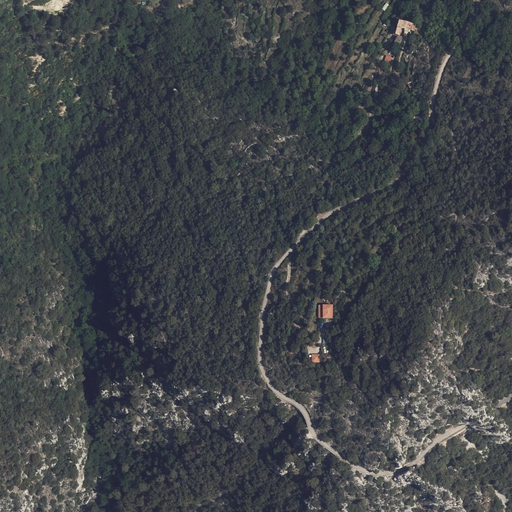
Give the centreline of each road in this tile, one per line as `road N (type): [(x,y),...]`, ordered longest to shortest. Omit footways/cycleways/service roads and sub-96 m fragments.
road 1 (unclassified): [(511,396),(399,471),(372,473),(318,441),(301,408),(261,370),(262,311),(273,271),(326,216),(406,175),(422,153),(439,75),(477,0)]
road 2 (track): [(308,231),(290,264),(288,294),(310,351),(326,323)]
